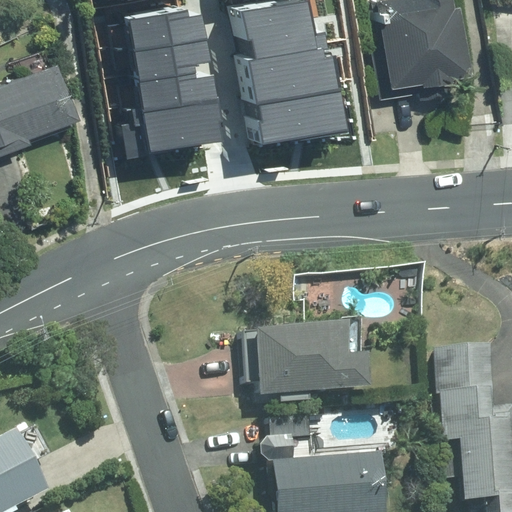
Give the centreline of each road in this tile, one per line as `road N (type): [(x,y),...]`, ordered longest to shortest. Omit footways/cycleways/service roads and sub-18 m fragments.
road 1 (tertiary): [(90,268),(183,235),(264,219),(511,202)]
road 2 (residential): [(90,268),(173,511)]
